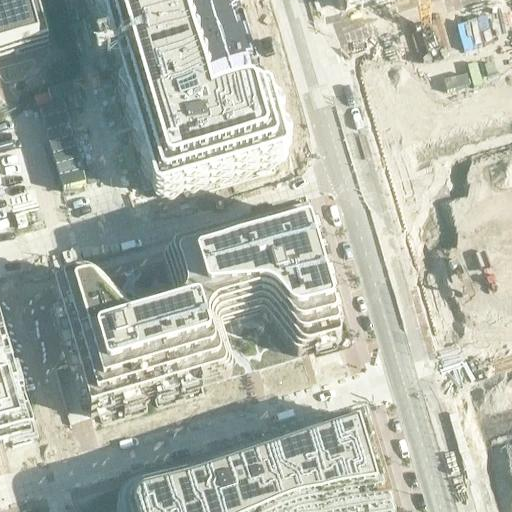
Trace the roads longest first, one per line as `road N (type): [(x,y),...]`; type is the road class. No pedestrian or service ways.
road 1 (residential): [(0,496),(400,373)]
road 2 (tertiary): [(304,53),(400,373)]
road 3 (residential): [(487,0),(304,53)]
road 4 (tertiary): [(400,373),(439,511)]
